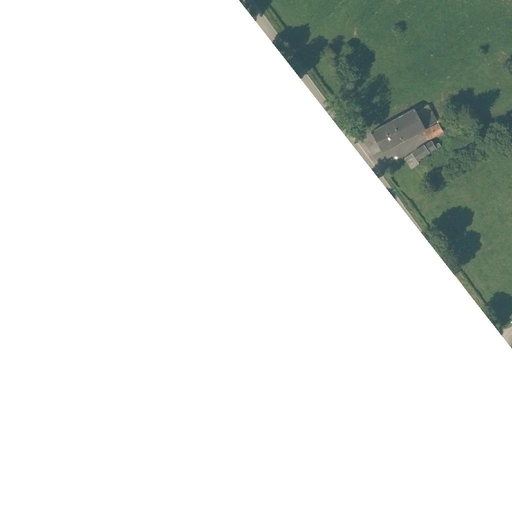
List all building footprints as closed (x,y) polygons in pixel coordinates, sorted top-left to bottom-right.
[(429,105),(415,112),(424,128),(437,122),(429,105)] [(370,132),(381,151),(424,128),(415,112),(414,109),(370,132)] [(443,132),(438,123),(424,131),(429,140),(443,132)] [(432,142),(425,146),(429,153),(436,149),(434,146),(432,142)] [(425,146),(413,154),(417,161),(429,153),(425,146)] [(404,159),(411,170),(419,165),(417,161),(413,154),(404,159)]
